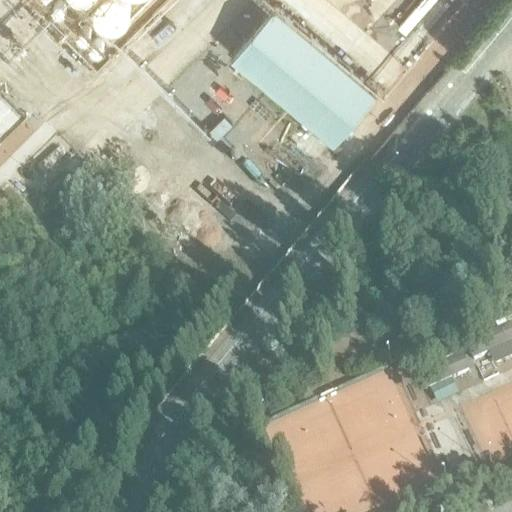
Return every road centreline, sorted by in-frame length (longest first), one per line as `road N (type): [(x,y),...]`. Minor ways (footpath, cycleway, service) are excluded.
road 1 (unclassified): [(511,20),(175,421),(140,511)]
road 2 (unknown): [(154,112),(168,135),(314,253)]
road 3 (unknown): [(310,0),(434,112)]
